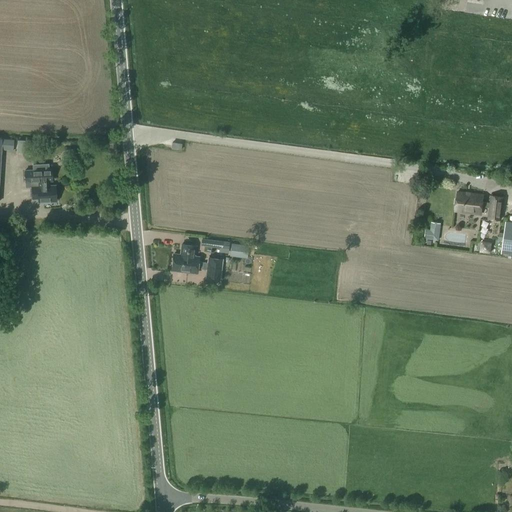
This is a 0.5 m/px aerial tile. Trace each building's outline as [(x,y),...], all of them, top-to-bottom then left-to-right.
[(509,38),(511,22),(471,18),(472,9),(443,6),(440,32),(509,38)] [(511,62),(448,60),(448,51),(428,50),(427,73),(511,76),(511,62)] [(0,137),(0,147),(12,149),(12,138),(0,137)] [(64,145),(52,151),(58,161),(70,154),(64,145)] [(29,186),(31,186),(32,186),(48,185),(48,180),(51,180),(50,168),(47,168),(47,164),(32,164),(32,169),(24,170),(24,182),(28,181),(29,186)] [(19,187),(20,199),(24,199),(24,201),(32,201),(32,203),(63,201),(62,185),(48,185),(32,186),(31,186),(29,186),(19,187)] [(457,192),(455,211),(481,215),(482,207),(490,208),(489,219),(501,220),(503,198),(491,196),(491,203),(483,202),(483,195),(457,192)] [(511,222),(507,222),(502,254),(511,255),(511,222)] [(433,230),(425,229),(424,238),(432,239),(433,230)] [(202,239),(202,246),(222,248),(223,241),(202,239)] [(477,245),(476,249),(479,253),(487,254),(491,251),(492,247),(488,243),(481,242),(477,245)] [(174,252),(172,268),(197,272),(198,267),(207,268),(206,278),(220,280),(223,258),(209,256),(208,261),(199,260),(199,256),(194,255),(196,244),(182,243),(181,253),(174,252)] [(231,243),(229,255),(247,258),(248,245),(231,243)]
